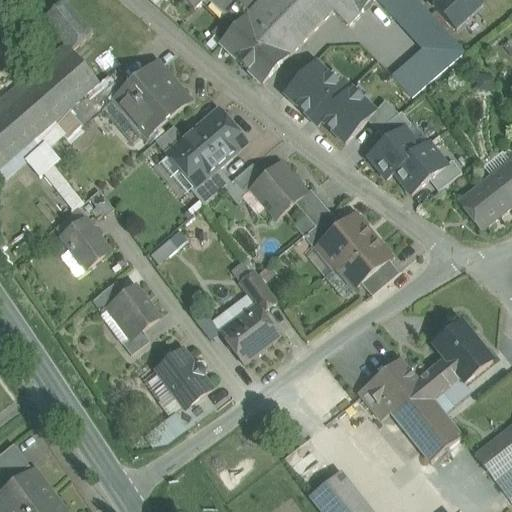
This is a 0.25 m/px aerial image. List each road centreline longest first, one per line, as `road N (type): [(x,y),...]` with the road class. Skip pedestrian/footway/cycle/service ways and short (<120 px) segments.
road 1 (residential): [(464,260),(255,105),(132,0)]
road 2 (unclassified): [(464,260),(124,495)]
road 3 (secondary): [(124,495),(0,305)]
